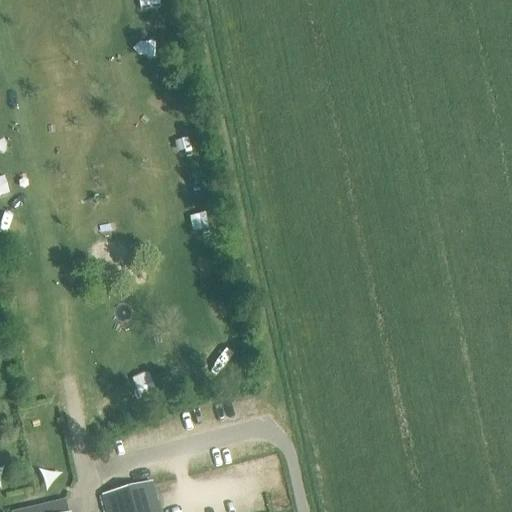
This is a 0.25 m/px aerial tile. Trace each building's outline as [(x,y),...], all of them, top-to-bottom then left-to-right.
[(144,0),(126,0),(126,7),(143,10),(144,0)] [(137,34),(129,56),(149,63),(157,42),(137,34)] [(171,133),(174,157),(192,155),(190,131),(171,133)] [(185,196),(204,190),(200,175),(181,181),(185,196)] [(13,284),(16,301),(33,298),(30,281),(13,284)] [(25,325),(26,335),(29,335),(30,342),(44,340),(42,323),(25,325)] [(218,340),(202,356),(214,370),(231,354),(218,340)] [(110,392),(93,398),(100,416),(116,410),(110,392)] [(36,438),(29,440),(32,452),(39,450),(36,438)] [(152,482),(102,495),(106,511),(159,511),(153,484),(152,482)]
